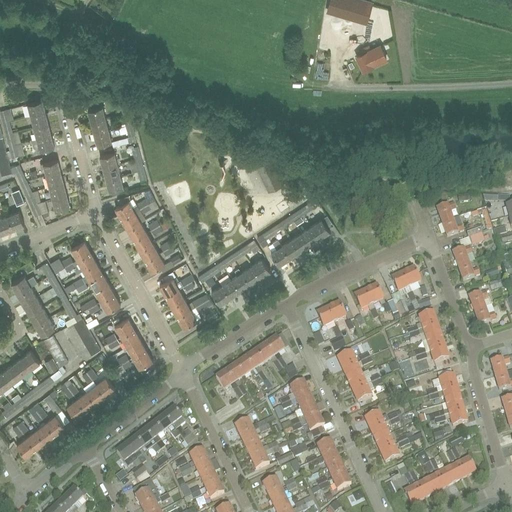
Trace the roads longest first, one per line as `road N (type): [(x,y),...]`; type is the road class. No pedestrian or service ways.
road 1 (residential): [(380,511),(281,301)]
road 2 (residential): [(96,214),(62,86),(0,84)]
road 3 (residential): [(181,371),(96,214)]
road 4 (residential): [(281,301),(426,235)]
road 5 (residential): [(249,511),(181,371)]
road 6 (residential): [(507,485),(469,347)]
road 7 (residential): [(86,448),(181,371)]
road 8 (residential): [(181,371),(281,301)]
road 9 (residential): [(469,347),(426,235)]
